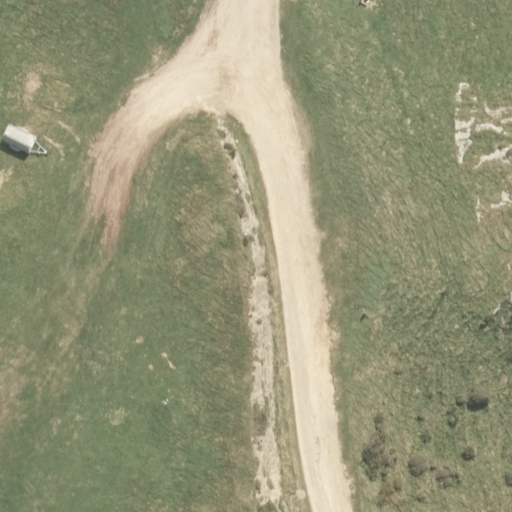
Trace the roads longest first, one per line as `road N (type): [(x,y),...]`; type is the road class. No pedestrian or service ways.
road 1 (track): [(353,511),(313,395),(271,128),(259,33),(263,0)]
road 2 (track): [(0,361),(48,343),(107,236),(144,118),(259,33)]
